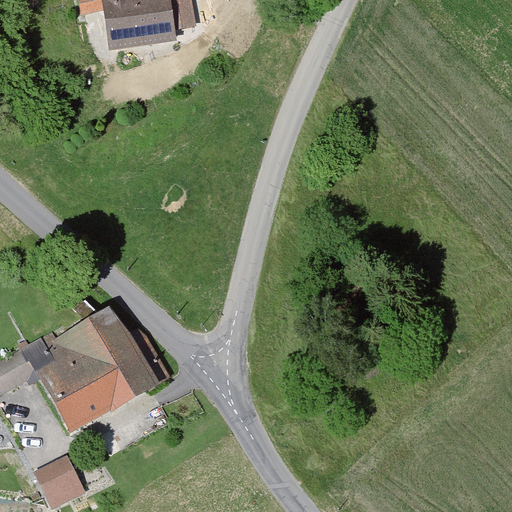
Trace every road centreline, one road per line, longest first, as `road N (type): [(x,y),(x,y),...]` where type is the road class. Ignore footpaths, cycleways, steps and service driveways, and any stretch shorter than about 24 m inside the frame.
road 1 (tertiary): [(347,0),(302,94),(257,223),(220,376)]
road 2 (unclassified): [(220,376),(0,183)]
road 3 (unclassified): [(307,511),(237,414),(220,376)]
